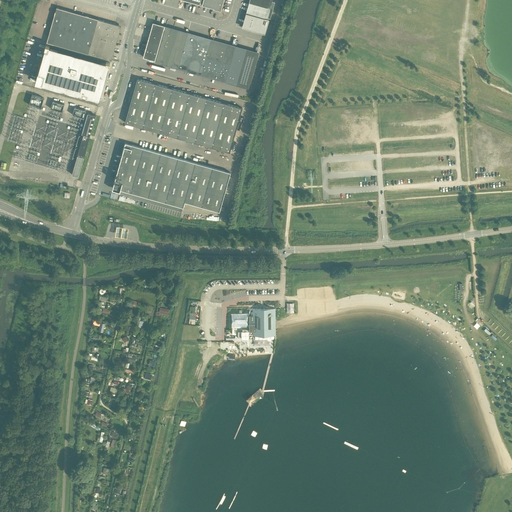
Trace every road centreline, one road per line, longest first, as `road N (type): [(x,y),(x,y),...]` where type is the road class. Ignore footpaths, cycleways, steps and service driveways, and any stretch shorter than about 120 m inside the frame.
road 1 (tertiary): [(67,232),(184,249),(286,250),(511,229)]
road 2 (unknown): [(511,107),(352,41),(345,26),(350,0)]
road 3 (unclassified): [(107,112),(67,232)]
